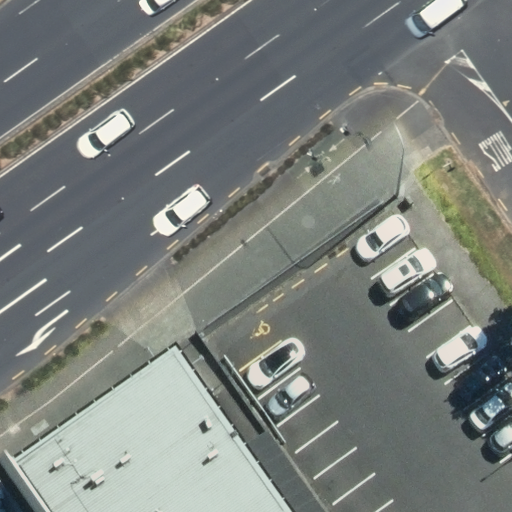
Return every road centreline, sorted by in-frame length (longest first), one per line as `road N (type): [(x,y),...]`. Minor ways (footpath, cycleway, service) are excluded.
road 1 (primary): [(367,0),(0,272)]
road 2 (residential): [(418,0),(511,127)]
road 3 (primary): [(0,87),(124,0)]
